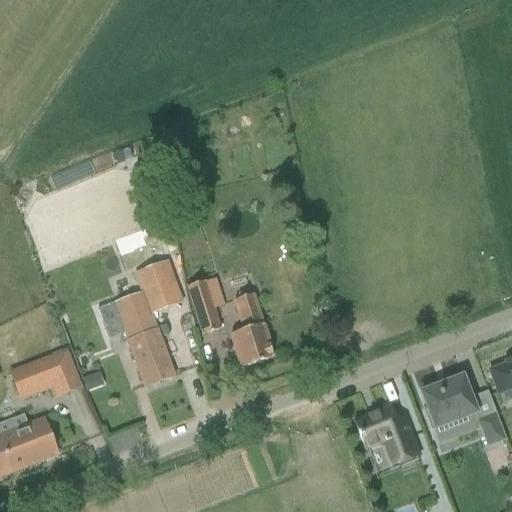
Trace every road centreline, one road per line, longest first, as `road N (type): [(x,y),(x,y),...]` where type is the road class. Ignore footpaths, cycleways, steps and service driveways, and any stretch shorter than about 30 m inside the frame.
road 1 (residential): [(133,460),(511,315)]
road 2 (unclassified): [(8,511),(133,460)]
